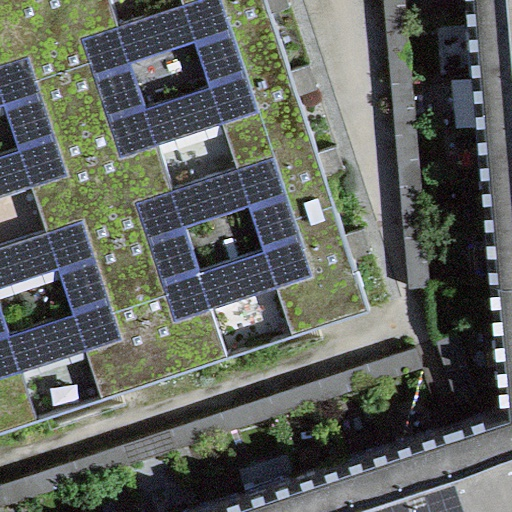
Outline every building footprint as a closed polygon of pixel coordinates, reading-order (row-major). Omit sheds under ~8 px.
[(0,0),(0,62),(56,44),(41,0),(0,0)] [(41,0),(56,44),(118,23),(118,21),(110,0),(182,0),(183,2),(188,0),(41,0)] [(211,84),(288,58),(275,20),(268,0),(188,0),(183,2),(182,0),(181,0),(118,21),(118,23),(56,44),(83,126),(146,105),(145,103),(130,57),(194,35),(210,82),(211,84)] [(511,0),(466,0),(468,20),(511,16),(511,0)] [(473,71),(511,67),(511,16),(468,20),(473,71)] [(56,44),(0,62),(0,99),(4,98),(19,145),(20,147),(83,126),(56,44)] [(238,166),(315,140),(303,104),(288,58),(211,84),(210,82),(145,103),(146,105),(83,126),(110,208),(173,187),(172,185),(157,139),(222,117),(237,163),(238,166)] [(477,123),(511,119),(511,67),(473,71),(477,123)] [(481,174),(511,171),(511,119),(477,123),(481,174)] [(0,190),(31,180),(46,227),(47,229),(110,208),(83,126),(20,147),(19,145),(0,151),(0,190)] [(249,199),(264,246),(265,248),(342,222),(329,184),(315,140),(238,166),(237,163),(172,185),(173,187),(110,208),(137,290),(200,269),(199,267),(184,221),(249,199)] [(486,225),(511,222),(511,171),(481,174),(486,225)] [(0,335),(9,332),(8,330),(0,304),(0,281),(58,262),(74,309),(74,311),(137,290),(110,208),(47,229),(46,227),(0,242),(0,335)] [(165,374),(228,353),(227,351),(211,304),(277,283),(292,329),(293,331),(370,306),(357,266),(342,222),(265,248),(264,246),(199,267),(200,269),(137,290),(165,374)] [(490,277),(511,274),(511,222),(486,225),(490,277)] [(441,421),(471,511),(511,511),(511,274),(490,277),(501,401),(441,421)] [(101,392),(102,395),(165,374),(137,290),(74,311),(74,309),(8,330),(9,332),(0,335),(0,428),(37,416),(36,414),(20,366),(85,344),(101,392)] [(392,437),(416,511),(471,511),(441,421),(392,437)] [(343,453),(362,511),(416,511),(392,437),(343,453)] [(294,470),(308,511),(362,511),(343,453),(294,470)] [(308,511),(294,470),(246,486),(254,511),(308,511)] [(197,502),(199,511),(254,511),(246,486),(197,502)] [(166,511),(199,511),(197,502),(166,511)]
